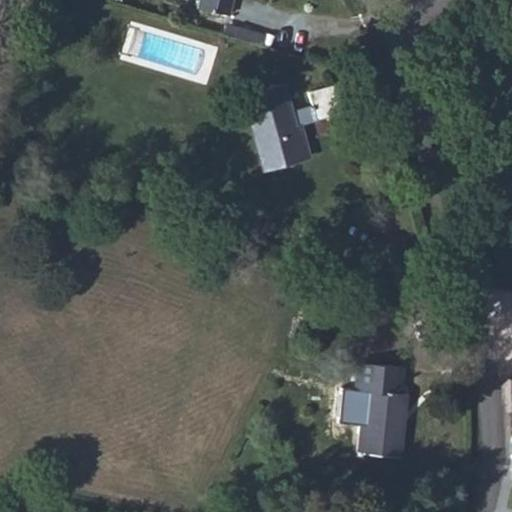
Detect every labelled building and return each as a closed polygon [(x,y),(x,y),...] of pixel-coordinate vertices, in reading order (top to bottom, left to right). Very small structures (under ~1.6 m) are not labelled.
[(197,0),(196,8),(227,15),(230,0),(197,0)] [(241,95),(261,163),(288,155),(290,161),(308,156),(299,123),(342,112),(334,84),(307,92),(310,105),(288,111),(281,84),(241,95)] [(335,298),(318,292),(305,316),(323,321),(335,298)] [(358,305),(335,298),(323,321),(319,330),(348,339),(358,305)] [(401,366),(356,362),(353,390),(363,391),(359,423),(356,451),(398,456),(404,394),(398,393),(401,366)] [(350,422),(359,423),(363,391),(353,390),(346,395),(344,410),(350,422)]
